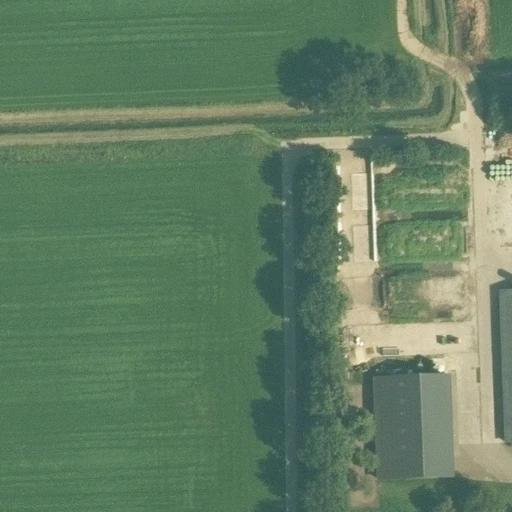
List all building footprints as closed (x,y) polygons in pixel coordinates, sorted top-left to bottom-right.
[(358,259),(357,216),(341,217),(342,259),(358,259)] [(511,292),(501,293),(507,445),(511,444),(511,292)] [(404,330),(384,330),(385,348),(404,347),(404,330)] [(368,406),(382,402),(377,385),(363,390),(368,406)] [(451,458),(378,461),(379,481),(452,478),(451,458)]
